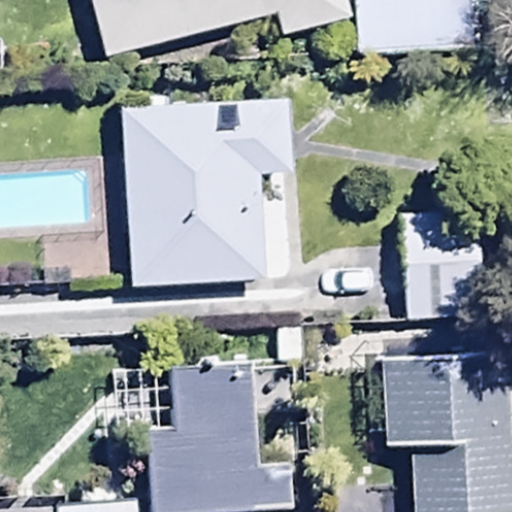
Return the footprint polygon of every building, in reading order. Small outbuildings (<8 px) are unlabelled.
[(83,0),(95,65),(274,24),(280,49),(343,35),(334,0),(83,0)] [(464,0),(348,0),(349,67),(465,67),(464,0)] [(115,119),(125,296),(262,288),(256,187),(287,185),(283,110),(115,119)] [(401,218),(402,332),(451,331),(449,217),(401,218)] [(141,440),(143,511),(290,511),(289,469),(252,470),(249,369),(161,372),(163,440),(141,440)] [(505,511),(500,369),(375,374),(379,467),(405,466),(407,511),(505,511)]
